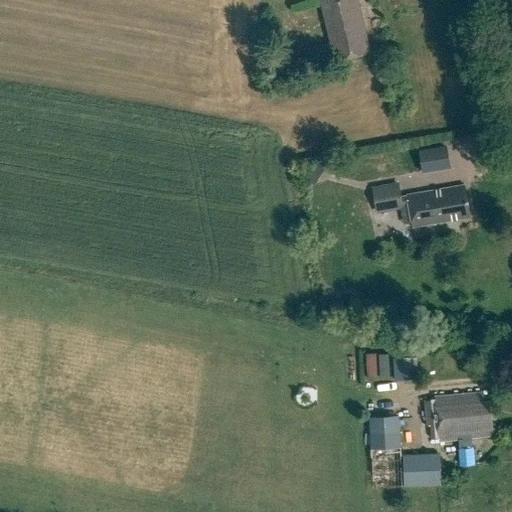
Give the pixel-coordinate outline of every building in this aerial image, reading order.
[(358,0),(321,0),(338,62),(372,53),(358,0)] [(450,166),(444,144),(416,150),(421,172),(450,166)] [(405,196),(397,198),(395,185),(371,190),(375,209),(406,203),(411,226),(466,216),(460,185),(405,196)] [(365,378),(390,377),(389,352),(364,353),(365,378)] [(417,379),(416,358),(392,360),(393,380),(417,379)] [(434,396),(435,401),(418,403),(421,428),(430,427),(431,439),(458,436),(459,465),(476,464),(475,434),(488,432),(485,400),(480,401),(479,391),(434,396)] [(439,453),(401,455),(400,428),(405,428),(405,417),(369,418),(373,508),(387,507),(386,487),(440,485),(439,453)]
